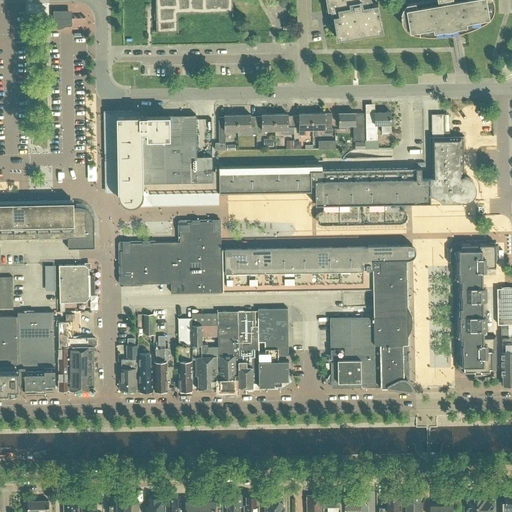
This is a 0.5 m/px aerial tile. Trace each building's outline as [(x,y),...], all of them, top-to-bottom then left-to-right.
[(326,0),(328,10),(325,10),(326,18),(333,17),(337,38),(382,30),(378,3),(373,4),(370,0),(326,0)] [(427,0),(407,4),(404,7),(402,11),(401,16),(401,20),(403,25),(406,28),(410,31),(415,33),(420,34),(442,35),(451,34),(460,32),(476,26),(482,23),(487,20),(490,17),(493,14),(494,9),(494,5),(493,0),(427,0)] [(69,10),(62,10),(62,17),(54,18),(54,26),(55,28),(56,28),(60,28),(63,27),(65,26),(67,25),(71,25),(71,24),(72,24),(72,17),(69,17),(69,13),(69,10)] [(219,192),(219,190),(219,170),(212,170),(212,156),(197,157),(196,115),(140,116),(140,115),(132,116),(132,111),(104,111),(106,191),(114,191),(119,191),(118,193),(119,196),(119,198),(121,200),(122,202),(124,203),(126,204),(128,205),(131,205),(133,205),(136,204),(138,203),(140,202),(141,200),(142,198),(151,204),(214,203),(214,192),(219,192)] [(366,139),(377,139),(376,125),(381,125),(382,133),(391,133),(391,124),(391,112),(375,112),(375,113),(365,113),(366,139)] [(305,130),(312,130),(312,113),(300,114),(300,116),(293,116),(293,133),(294,138),(300,138),(299,133),(305,133),(305,130)] [(312,113),(312,130),(324,130),(324,132),(331,132),(331,115),(326,115),(326,113),(312,113)] [(363,113),(360,113),(338,113),(338,126),(353,125),(353,140),(364,140),(363,113)] [(438,138),(448,138),(448,113),(430,113),(430,136),(438,136),(438,138)] [(219,142),(215,143),(215,150),(225,150),(225,131),(237,131),(238,114),(225,115),(225,117),(219,117),(219,142)] [(238,114),(237,131),(250,130),(250,133),(256,133),(256,130),(256,116),(251,116),(251,114),(238,114)] [(256,130),(256,133),(262,133),(262,130),(275,130),(275,125),(275,114),(262,114),(262,116),(256,116),(256,130)] [(293,133),(293,116),(288,116),(288,114),(275,114),(275,125),(275,130),(282,130),(282,133),(293,133)] [(219,166),(219,170),(219,190),(311,189),(311,187),(315,187),(315,204),(322,204),(322,211),(319,211),(316,213),(315,216),(315,219),(316,222),(319,224),(322,224),(402,224),(404,223),(406,221),(407,218),(407,216),(406,213),(404,211),(401,211),(401,204),(413,204),(416,200),(420,197),(425,195),(430,196),(430,179),(422,179),(422,169),(416,169),(416,172),(407,173),(407,169),(393,169),(393,148),(359,149),(356,149),(354,149),(351,150),(349,151),(347,153),(346,154),(344,156),(342,159),(341,162),(340,165),(340,170),(322,170),(322,165),(219,166)] [(0,238),(68,237),(68,249),(95,248),(94,222),(94,219),(93,216),(91,214),(90,211),(87,210),(85,208),(82,207),(79,207),(74,207),(74,205),(0,206),(0,238)] [(152,242),(127,243),(127,245),(122,251),(119,251),(120,276),(122,276),(127,281),(127,284),(170,283),(171,293),(222,292),(221,248),(221,228),(218,228),(212,222),(212,221),(188,221),(188,223),(182,229),(179,229),(179,234),(180,242),(171,250),(158,250),(152,244),(152,242)] [(487,241),(465,241),(465,244),(454,245),(450,248),(450,261),(455,265),(455,288),(457,290),(458,290),(459,308),(457,308),(458,338),(459,338),(460,369),(464,373),(468,373),(468,376),(474,376),(474,373),(490,373),(490,371),(496,371),(495,337),(483,337),(482,268),(495,268),(495,263),(498,263),(498,248),(495,248),(495,244),(487,244),(487,241)] [(367,244),(367,246),(367,261),(373,261),(373,288),(373,317),(330,317),(330,357),(324,357),(324,361),(330,361),(331,375),(327,380),(336,385),(338,382),(344,385),(348,383),(359,383),(362,385),(368,382),(381,381),(381,388),(403,387),(403,381),(409,381),(407,244),(367,244)] [(367,246),(221,248),(222,292),(373,288),(373,261),(367,261),(367,246)] [(85,264),(59,265),(60,302),(86,301),(89,297),(89,268),(85,264)] [(0,394),(9,394),(9,392),(19,392),(19,386),(20,386),(19,313),(18,313),(18,316),(0,316),(0,308),(13,308),(13,277),(0,277),(0,394)] [(511,288),(507,288),(498,289),(498,298),(497,298),(497,317),(499,317),(499,320),(500,320),(501,371),(502,376),(503,376),(503,385),(511,385),(511,288)] [(259,381),(259,388),(279,387),(279,384),(283,382),(284,384),(288,381),(289,381),(288,362),(288,361),(278,362),(278,356),(288,356),(287,309),(257,309),(258,329),(258,342),(264,342),(264,353),(258,353),(259,381)] [(237,311),(239,388),(253,388),(252,383),(257,381),(259,381),(258,353),(258,342),(258,329),(256,329),(255,310),(237,311)] [(219,354),(220,389),(234,389),(235,389),(235,388),(239,388),(237,311),(217,311),(218,354),(219,354)] [(25,393),(46,393),(46,390),(56,390),(54,312),(19,313),(20,386),(25,385),(25,393)] [(191,314),(191,317),(178,318),(179,345),(177,345),(177,360),(179,360),(180,387),(180,388),(180,389),(181,390),(182,390),(192,390),(191,360),(193,360),(192,346),(198,346),(202,345),(202,325),(217,325),(217,313),(191,314)] [(59,346),(58,346),(59,390),(68,390),(91,390),(92,391),(95,389),(94,387),(94,372),(95,372),(94,361),(94,346),(97,344),(97,340),(94,338),(81,338),(81,335),(73,335),(72,314),(66,314),(66,321),(59,321),(59,346)] [(144,335),(153,335),(153,314),(144,314),(144,335)] [(137,344),(128,344),(128,359),(121,359),(121,369),(119,369),(120,389),(136,389),(136,369),(138,369),(137,344)] [(199,375),(199,389),(220,389),(220,376),(216,376),(216,346),(207,346),(207,345),(202,345),(198,346),(199,356),(195,356),(196,375),(199,375)] [(155,361),(154,361),(155,390),(165,390),(166,389),(167,388),(167,387),(166,361),(165,361),(165,348),(155,348),(155,361)] [(149,352),(140,353),(140,366),(139,366),(139,390),(153,390),(152,366),(149,366),(149,352)] [(400,511),(401,511),(400,490),(385,491),(386,507),(379,507),(378,511),(400,511)] [(419,493),(404,493),(404,511),(420,511),(420,502),(419,502),(419,493)] [(227,506),(227,511),(239,511),(240,506),(242,506),(242,494),(233,494),(233,495),(226,495),(226,506),(227,506)] [(320,511),(320,494),(307,495),(307,511),(320,511)] [(338,494),(323,494),(323,506),(328,506),(327,511),(334,511),(337,511),(337,506),(338,506),(338,494)] [(511,511),(511,494),(505,495),(505,502),(501,502),(501,511),(511,511)] [(96,511),(97,496),(82,496),(82,511),(96,511)] [(128,498),(127,498),(127,509),(126,509),(126,511),(138,511),(138,508),(136,508),(136,498),(134,498),(133,496),(129,496),(128,498)] [(274,497),(266,498),(266,506),(265,506),(264,511),(284,511),(284,507),(283,507),(282,496),(274,496),(274,497)] [(122,497),(109,497),(109,511),(123,511),(123,508),(122,508),(122,497)] [(163,511),(164,497),(149,497),(149,506),(147,506),(146,511),(163,511)] [(182,511),(183,507),(178,507),(177,497),(166,498),(166,511),(182,511)] [(244,505),(244,511),(258,511),(258,508),(256,508),(256,497),(246,497),(246,505),(244,505)] [(365,504),(363,502),(360,502),(360,498),(345,498),(345,511),(367,511),(368,506),(365,506),(365,504)] [(468,511),(493,511),(493,501),(485,501),(485,498),(468,498),(468,511)] [(39,511),(39,500),(27,501),(27,511),(39,511)] [(48,511),(48,500),(39,500),(39,511),(48,511)] [(78,511),(78,500),(64,500),(64,511),(78,511)] [(199,511),(199,500),(185,500),(184,511),(199,511)] [(215,511),(216,500),(199,500),(199,511),(215,511)]
